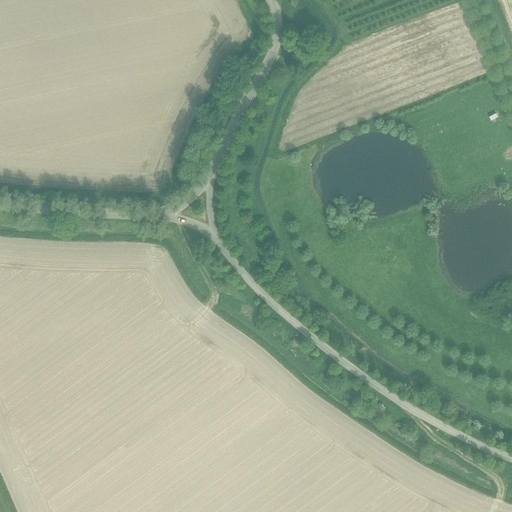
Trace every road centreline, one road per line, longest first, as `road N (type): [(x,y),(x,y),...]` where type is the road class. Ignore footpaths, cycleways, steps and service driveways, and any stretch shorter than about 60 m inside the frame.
road 1 (unclassified): [(511,458),(427,418),(358,373),(257,291),(216,238)]
road 2 (unclassified): [(210,175),(272,53),(271,0)]
road 3 (unclassified): [(160,213),(0,204)]
